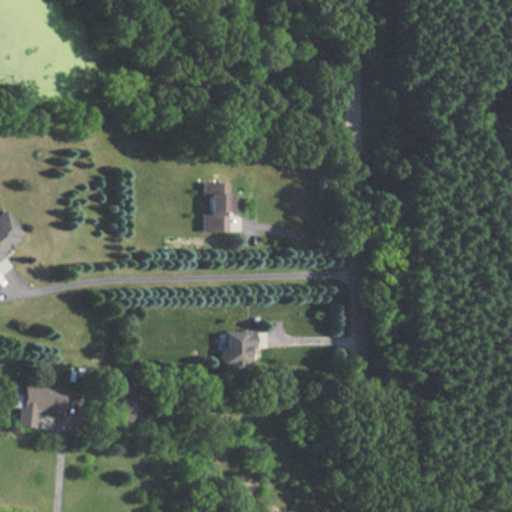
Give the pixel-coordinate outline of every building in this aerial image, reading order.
[(196,232),(222,232),(222,215),(228,215),(228,194),(223,194),(223,184),(197,184),(196,232)] [(0,253),(21,236),(0,211),(0,253)] [(215,365),(249,365),(249,333),(215,333),(215,365)] [(97,419),(128,420),(130,385),(99,383),(97,419)] [(12,426),(30,428),(32,411),(56,414),(59,389),(17,384),(12,426)] [(251,475),(232,475),(232,496),(251,496),(251,475)]
